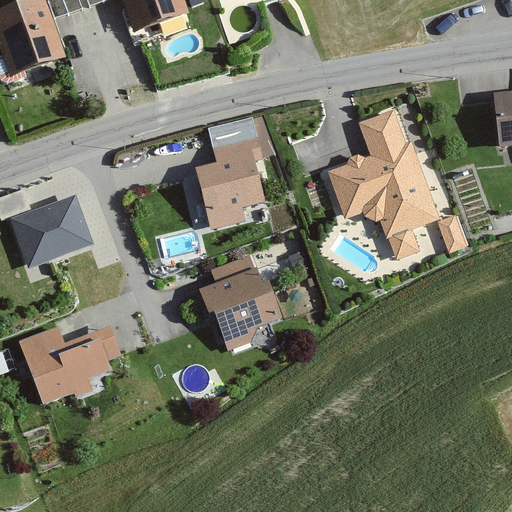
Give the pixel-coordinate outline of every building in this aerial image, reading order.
[(49,0),(53,9),(74,1),(74,0),(49,0)] [(189,0),(127,0),(142,38),(197,17),(189,0)] [(69,60),(47,3),(0,20),(0,41),(15,80),(69,60)] [(511,99),(484,103),(490,154),(511,151),(511,99)] [(408,146),(396,116),(362,130),(374,161),(333,177),(351,223),(373,214),(378,227),(388,223),(403,262),(424,254),(416,235),(445,223),(414,144),(408,146)] [(267,164),(262,143),(220,153),(223,168),(205,172),(220,231),(252,223),(249,212),(274,206),(263,165),(267,164)] [(28,197),(0,206),(0,212),(4,224),(34,214),(28,197)] [(82,204),(19,227),(36,273),(99,250),(82,204)] [(471,249),(458,220),(441,228),(455,257),(471,249)] [(258,275),(253,262),(215,275),(220,289),(208,294),(219,322),(226,320),(237,352),(265,342),(262,332),(292,321),(280,286),(269,290),(263,273),(258,275)] [(126,362),(114,333),(68,351),(62,335),(26,348),(50,412),(100,393),(96,383),(119,375),(115,366),(126,362)]
